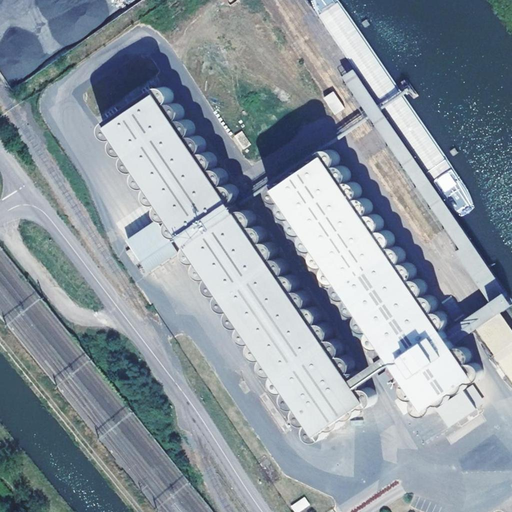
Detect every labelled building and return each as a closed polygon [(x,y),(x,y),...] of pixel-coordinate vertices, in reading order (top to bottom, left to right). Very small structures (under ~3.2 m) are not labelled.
[(369,410),(371,408),(379,409),(386,406),(388,400),(387,394),(382,388),(375,387),(377,381),(376,376),(371,371),(365,370),(366,364),(364,359),(359,355),(353,355),(354,349),(353,343),(349,339),(342,337),(343,331),(341,326),(336,322),(332,321),(333,316),(332,312),(327,307),(322,306),(320,306),(322,300),(322,295),(318,291),(312,289),(310,289),(311,284),(311,280),(306,275),(298,274),(299,268),(298,262),(292,258),(287,257),(289,251),(289,247),(283,242),(276,240),(278,235),(278,231),(274,225),(265,223),(267,218),(266,213),(263,209),(257,207),(253,207),(255,201),(254,195),(249,191),(243,190),(239,191),(225,171),(229,167),(229,160),(226,156),(221,153),(217,153),(218,149),(217,143),(214,139),(209,137),(205,136),(207,131),(207,128),(204,123),(199,121),(194,120),(196,116),(196,111),(194,107),(188,104),(183,103),(185,97),(182,91),(177,88),(172,87),(174,81),(172,76),(169,73),(164,70),(158,72),(154,75),(151,80),(147,80),(141,82),(137,86),(135,92),(130,92),(124,93),(121,97),(118,104),(112,103),(106,106),(103,113),(104,119),(108,122),(113,124),(116,125),(115,130),(115,135),(119,139),(124,141),(127,142),(125,148),(127,154),(132,158),(137,158),(139,159),(137,163),(138,170),(143,174),(149,176),(148,182),(152,188),(158,191),(160,192),(159,198),(162,203),(163,204),(169,208),(175,206),(189,226),(185,230),(184,235),(187,240),(190,243),(195,244),(197,245),(195,252),(199,258),(204,261),(208,261),(207,267),(208,273),(214,277),(219,278),(217,283),(220,290),(226,293),(231,294),(230,301),(232,306),(236,309),(244,311),(241,316),(244,322),(249,326),(253,327),(252,334),(256,341),(260,343),(266,343),(264,350),(267,357),(271,359),(276,360),(275,366),(277,372),(282,376),(287,376),(286,381),(288,388),(294,392),(298,392),(296,399),(298,405),(303,408),(310,409),(308,414),(309,419),(313,423),(320,425),(318,431),(321,438),(328,441),(334,440),(338,436),(340,431),(341,428),(345,428),(352,424),(354,420),(367,413),(369,410)] [(345,85),(390,150),(400,143),(356,78),(345,85)] [(333,91),(323,98),(334,115),(345,108),(333,91)] [(241,131),(233,136),(243,149),(251,144),(241,131)] [(418,201),(423,198),(433,192),(400,143),(390,150),(385,153),(418,201)] [(480,370),(475,369),(476,365),(475,361),(472,357),(468,355),(463,355),(459,349),(451,339),(449,335),(452,331),(451,326),(448,322),(443,319),(439,319),(439,314),(440,310),(438,308),(435,305),(430,304),(427,304),(429,298),(429,293),(425,289),(420,287),(416,287),(418,281),(417,276),(413,272),(408,271),(406,271),(407,268),(407,263),(405,259),(402,256),(398,254),(393,253),(395,249),(395,244),(392,240),(387,237),(382,237),(383,233),(383,228),(380,224),(374,222),(371,221),(372,217),(372,213),(369,210),(364,206),(359,206),(361,201),(360,196),(358,192),(352,189),(348,190),(349,184),(348,180),(345,176),(340,174),(337,174),(338,168),(336,163),(333,160),(329,157),(323,159),(319,162),(316,167),(316,172),(311,172),(307,175),(305,178),(298,183),(294,184),(290,186),(286,191),(280,190),(274,192),(271,196),(270,202),(271,208),(277,212),(281,213),(280,218),(284,225),(290,227),(293,229),(292,235),(294,241),(301,246),(305,246),(304,252),(306,257),(309,260),(314,262),(316,262),(316,266),(317,272),(320,275),(327,277),(327,282),(328,287),(331,290),(336,292),(340,294),(338,299),(341,304),(345,308),(350,309),(350,311),(350,318),(352,321),(357,324),(362,326),(361,330),(362,335),(366,339),(370,340),(373,342),(372,346),(373,352),(378,356),(382,356),(384,357),(383,362),(384,366),(388,370),(392,372),(396,373),(408,390),(407,396),(408,403),(411,406),(416,408),(418,409),(417,415),(419,419),(422,423),(428,424),(432,423),(436,420),(437,416),(438,413),(449,408),(451,404),(466,397),(468,393),(472,390),(477,391),(481,390),(485,386),(487,381),(487,377),(483,372),(480,370)] [(423,198),(463,258),(474,251),(433,192),(423,198)] [(179,246),(187,241),(183,235),(163,205),(155,211),(176,243),(179,246)] [(144,262),(176,243),(155,211),(122,230),(144,262)] [(451,339),(459,349),(511,313),(511,309),(474,251),(463,258),(459,261),(493,311),(451,339)] [(141,264),(135,255),(130,259),(136,268),(141,264)] [(254,384),(249,388),(253,393),(258,389),(254,384)] [(476,417),(466,401),(439,418),(450,435),(468,423),(476,417)] [(476,417),(468,423),(472,427),(479,422),(476,417)] [(304,497),(292,506),(296,511),(297,511),(309,504),(304,497)]
